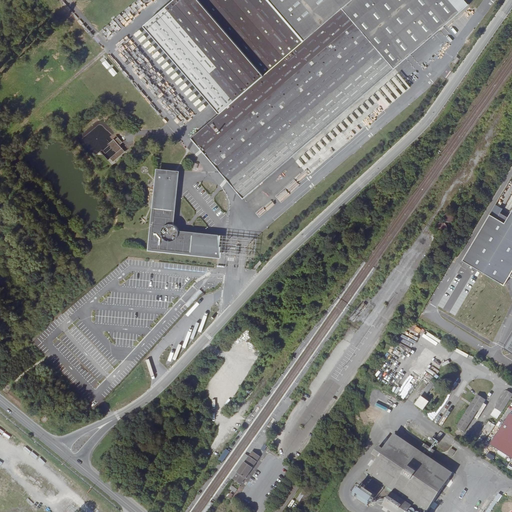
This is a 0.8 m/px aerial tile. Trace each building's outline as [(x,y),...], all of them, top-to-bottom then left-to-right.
[(245,197),(473,3),(472,2),(461,7),(455,0),(174,0),(146,24),(221,114),(194,137),(245,197)] [(114,76),(117,73),(112,67),(109,71),(114,76)] [(340,142),(339,147),(395,99),(393,98),(390,100),(383,98),(382,101),(377,100),(374,95),(372,95),(366,100),(351,113),(350,114),(348,116),(346,122),(349,123),(348,126),(346,126),(345,131),(341,134),(340,138),(342,141),(340,142)] [(115,146),(120,142),(117,139),(113,133),(112,132),(107,136),(115,146)] [(113,156),(124,146),(120,142),(115,146),(109,151),(113,156)] [(177,208),(180,167),(158,165),(154,205),(157,205),(160,171),(170,173),(178,173),(175,207),(177,208)] [(160,171),(157,205),(153,245),(221,253),(222,235),(189,232),(189,229),(187,227),(185,226),(184,231),(181,230),(180,227),(177,223),(173,222),(175,207),(178,173),(170,173),(160,171)] [(511,209),(476,269),(504,286),(511,271),(511,209)] [(448,222),(450,222),(451,222),(453,221),(453,219),(454,217),(453,216),(452,214),(451,213),(449,212),(448,213),(446,213),(445,214),(444,216),(444,218),(444,219),(445,221),(446,222),(448,222)] [(447,229),(447,228),(447,226),(446,224),(445,223),(443,222),(441,222),(440,223),(438,224),(437,226),(437,227),(438,229),(439,231),(440,232),(442,232),(444,232),(446,231),(447,229)] [(278,228),(270,237),(273,240),(282,231),(278,228)] [(220,255),(252,258),(254,237),(223,234),(222,235),(221,253),(220,255)] [(257,265),(264,260),(261,257),(256,261),(257,262),(255,263),(257,266),(257,265)] [(440,387),(431,381),(420,396),(421,397),(415,404),(423,410),(431,399),(426,396),(432,387),(438,390),(440,387)] [(495,408),(502,412),(511,395),(511,393),(506,390),(495,408)] [(459,428),(458,430),(461,431),(462,430),(464,431),(485,400),(477,395),(457,427),(459,428)] [(511,414),(510,413),(490,445),(511,458),(511,414)] [(484,439),(495,425),(489,420),(478,434),(484,439)] [(417,450),(393,435),(384,449),(378,458),(362,482),(379,493),(374,500),(391,511),(408,511),(414,503),(427,511),(452,474),(429,459),(417,450)] [(435,451),(422,442),(417,450),(429,459),(435,451)] [(384,449),(377,444),(371,453),(378,458),(384,449)] [(231,452),(225,448),(218,459),(224,463),(231,452)] [(237,473),(233,479),(241,484),(245,478),(249,473),(253,468),(252,468),(260,457),(252,451),(249,456),(246,460),(244,462),(241,467),(237,472),(237,473)] [(247,455),(245,454),(230,476),(233,479),(237,473),(237,472),(241,467),(244,462),(246,460),(249,456),(247,455)] [(294,484),(274,511),(282,511),(299,488),(294,484)] [(297,500),(303,504),(310,493),(304,489),(297,500)] [(485,511),(490,511),(500,497),(497,495),(485,511)]
